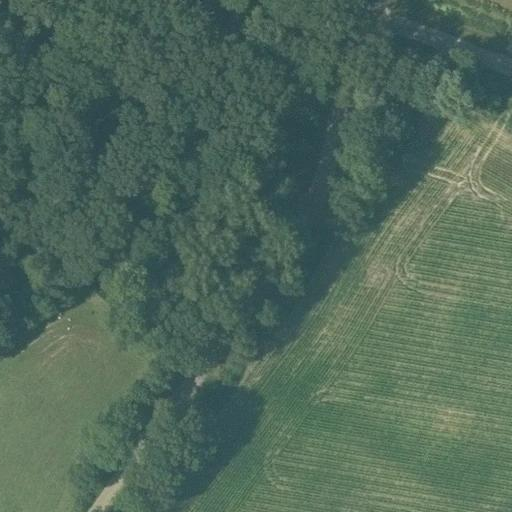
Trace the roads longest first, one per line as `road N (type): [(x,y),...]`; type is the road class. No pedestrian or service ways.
road 1 (unclassified): [(97,511),(316,205),(360,9)]
road 2 (unclassified): [(511,69),(360,9)]
